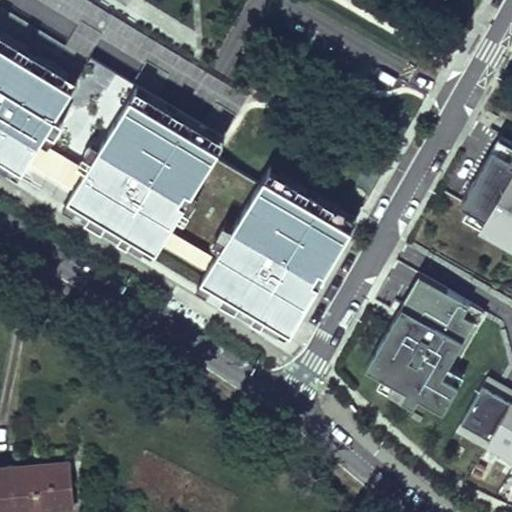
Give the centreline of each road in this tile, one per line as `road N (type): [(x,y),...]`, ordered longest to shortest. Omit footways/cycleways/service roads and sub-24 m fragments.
road 1 (unclassified): [(287,400),(511,6)]
road 2 (residential): [(0,228),(287,400)]
road 3 (residential): [(287,400),(416,511)]
road 4 (unknown): [(379,239),(511,317)]
